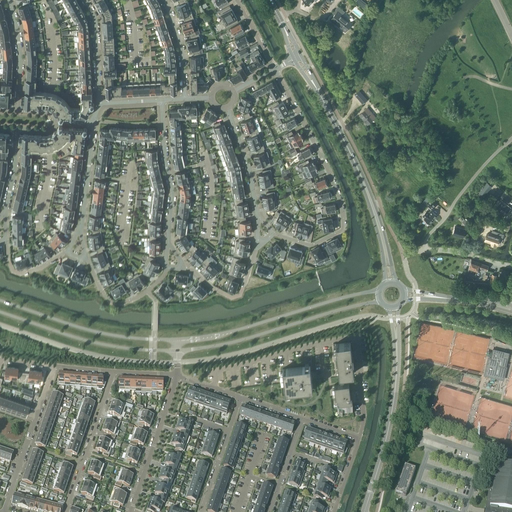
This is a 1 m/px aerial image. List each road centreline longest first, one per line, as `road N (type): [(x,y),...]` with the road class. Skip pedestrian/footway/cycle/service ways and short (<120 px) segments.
road 1 (residential): [(357,438),(364,416),(358,338),(215,370),(215,388)]
road 2 (residential): [(275,68),(324,159),(343,231),(311,247),(273,234)]
road 3 (secondary): [(177,351),(379,301)]
road 4 (secondary): [(378,291),(176,339)]
road 5 (tertiary): [(364,511),(394,398),(392,309)]
road 6 (tertiary): [(382,240),(359,172),(297,56)]
road 7 (secondary): [(0,312),(92,343),(177,351)]
road 8 (secondary): [(176,339),(75,327),(0,300)]
road 9 (residential): [(53,366),(3,511)]
road 10 (residential): [(66,511),(113,372)]
road 11 (residential): [(130,511),(177,374)]
road 12 (residential): [(161,101),(168,243)]
road 13 (residential): [(240,397),(201,511)]
